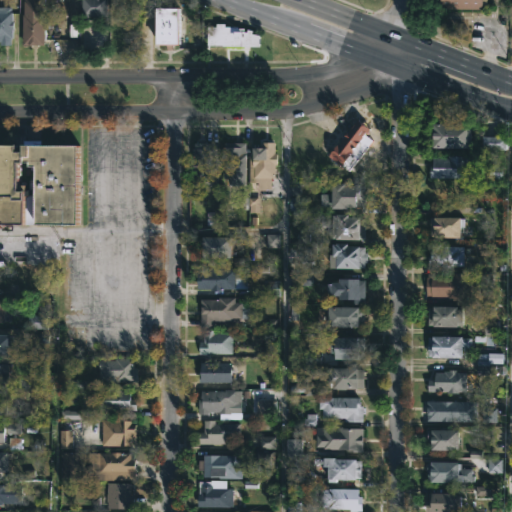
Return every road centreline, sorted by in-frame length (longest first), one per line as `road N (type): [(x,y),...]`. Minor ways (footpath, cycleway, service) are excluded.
road 1 (residential): [(401,67),(397,511)]
road 2 (residential): [(175,75),(170,511)]
road 3 (tertiary): [(0,111),(302,109),(377,86),(401,67)]
road 4 (tertiary): [(401,67),(0,77)]
road 5 (secondary): [(221,0),(401,67)]
